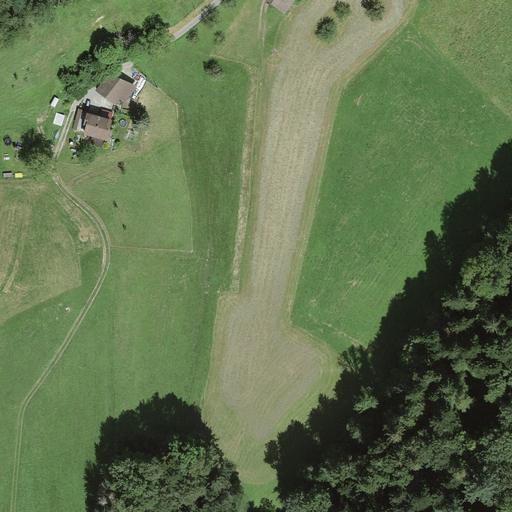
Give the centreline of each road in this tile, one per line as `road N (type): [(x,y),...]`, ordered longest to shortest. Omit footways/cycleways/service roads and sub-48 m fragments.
road 1 (track): [(12,511),(24,405),(105,271),(101,228),(55,169),(74,108),(111,68)]
road 2 (residential): [(218,0),(174,38),(111,68)]
